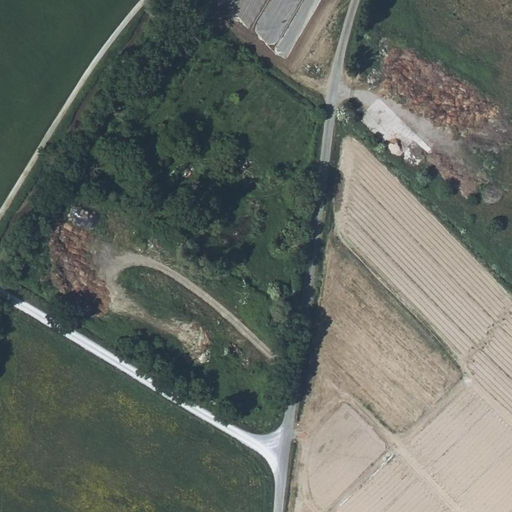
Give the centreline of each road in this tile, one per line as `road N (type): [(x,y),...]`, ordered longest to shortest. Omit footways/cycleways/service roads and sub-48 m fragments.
road 1 (unclassified): [(357,0),(337,48),(272,423),(274,511)]
road 2 (track): [(272,446),(0,294)]
